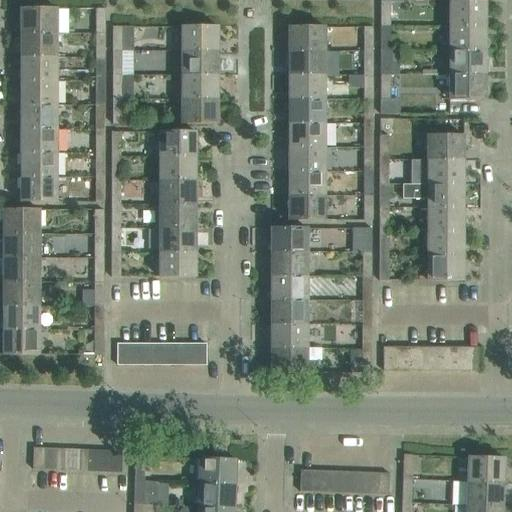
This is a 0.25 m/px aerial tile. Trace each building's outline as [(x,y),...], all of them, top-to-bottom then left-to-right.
[(390,27),(390,3),(380,2),(380,27),(390,27)] [(485,27),(486,3),(449,3),(449,27),(485,27)] [(57,34),(57,9),(21,9),(21,34),(57,34)] [(105,34),(105,9),(96,9),(96,34),(105,34)] [(122,52),(122,27),(113,27),(113,52),(122,52)] [(218,52),(218,27),(182,27),(182,52),(218,52)] [(325,52),(325,27),(289,27),(289,52),(325,52)] [(380,27),(380,28),(380,51),(390,51),(390,27),(380,27)] [(485,51),(485,27),(449,27),(449,51),(485,51)] [(373,52),(373,28),(364,28),(364,52),(373,52)] [(57,58),(57,34),(21,34),(21,58),(57,58)] [(105,58),(105,34),(96,34),(96,58),(105,58)] [(390,51),(380,51),(380,75),(390,75),(398,75),(399,51),(390,51)] [(485,75),(485,51),(449,51),(449,75),(485,75)] [(122,76),(122,52),(113,52),(113,76),(122,76)] [(219,76),(218,52),(182,52),(182,76),(219,76)] [(325,76),(325,52),(289,52),(289,76),(325,76)] [(373,76),(373,52),(364,52),(364,76),(373,76)] [(57,82),(57,58),(21,58),(21,82),(57,82)] [(105,82),(105,58),(96,58),(96,82),(105,82)] [(390,100),(390,75),(380,75),(380,100),(390,100)] [(485,100),(485,75),(449,75),(449,100),(485,100)] [(122,100),(122,76),(113,76),(113,100),(122,100)] [(218,100),(219,76),(182,76),(182,100),(218,100)] [(325,100),(325,76),(289,76),(289,100),(325,100)] [(373,100),(373,76),(364,76),(364,100),(373,100)] [(57,106),(57,82),(21,82),(21,106),(57,106)] [(105,106),(105,82),(96,82),(96,106),(105,106)] [(122,125),(122,100),(113,100),(113,125),(122,125)] [(218,124),(218,100),(182,100),(182,124),(218,124)] [(325,124),(325,100),(289,100),(289,124),(325,124)] [(373,124),(373,100),(364,100),(364,124),(373,124)] [(57,130),(57,106),(21,106),(21,130),(57,130)] [(105,130),(105,106),(96,106),(96,130),(105,130)] [(325,148),(325,124),(289,124),(289,148),(325,148)] [(373,148),(373,124),(364,124),(364,148),(373,148)] [(57,154),(57,130),(21,130),(21,154),(57,154)] [(105,154),(105,130),(96,130),(96,154),(105,154)] [(121,158),(121,133),(112,133),(112,158),(121,158)] [(160,134),(160,158),(196,158),(196,134),(160,134)] [(388,160),(388,136),(379,136),(379,160),(388,160)] [(463,160),(463,136),(427,136),(427,160),(463,160)] [(325,172),(325,148),(289,148),(288,172),(325,172)] [(373,172),(373,148),(364,148),(364,172),(373,172)] [(57,178),(57,154),(21,154),(21,178),(57,178)] [(105,178),(105,154),(96,154),(96,178),(105,178)] [(121,182),(121,158),(112,158),(111,182),(121,182)] [(196,182),(196,158),(160,158),(160,182),(196,182)] [(388,184),(388,160),(379,160),(379,184),(388,184)] [(427,160),(411,160),(411,184),(427,184),(464,184),(463,160),(427,160)] [(325,196),(325,172),(288,172),(288,196),(325,196)] [(373,196),(373,172),(364,172),(364,196),(373,196)] [(57,203),(57,178),(21,178),(21,202),(57,203)] [(105,203),(105,178),(96,178),(96,203),(105,203)] [(121,206),(121,182),(111,182),(111,206),(121,206)] [(196,206),(196,182),(160,182),(160,206),(196,206)] [(401,185),(388,184),(379,184),(379,208),(388,208),(401,208),(401,185)] [(464,208),(464,184),(427,184),(427,208),(464,208)] [(325,221),(325,196),(288,196),(288,221),(325,221)] [(373,221),(373,196),(364,196),(364,221),(373,221)] [(120,230),(121,206),(111,206),(111,230),(120,230)] [(196,230),(196,206),(160,206),(160,230),(196,230)] [(389,232),(388,208),(379,208),(379,233),(389,232)] [(464,232),(464,208),(427,208),(428,232),(464,232)] [(40,211),(4,210),(3,210),(3,235),(40,235),(40,211)] [(95,211),(95,235),(104,235),(104,211),(95,211)] [(307,229),(272,229),(271,229),(271,254),(307,254),(307,229)] [(362,229),(362,254),(372,254),(372,229),(362,229)] [(120,253),(120,230),(111,230),(111,253),(120,253)] [(196,254),(196,230),(160,230),(160,254),(196,254)] [(389,256),(389,232),(379,233),(379,256),(389,256)] [(464,256),(464,232),(428,232),(428,256),(464,256)] [(40,259),(40,235),(3,235),(3,259),(40,259)] [(104,259),(104,235),(95,235),(95,242),(87,242),(87,257),(95,257),(95,259),(104,259)] [(120,278),(120,253),(111,253),(111,279),(120,278)] [(196,278),(196,254),(160,254),(160,278),(196,278)] [(307,277),(307,254),(271,254),(271,278),(307,277)] [(372,277),(372,254),(362,254),(362,277),(372,277)] [(389,281),(389,256),(379,256),(379,280),(389,281)] [(464,281),(464,256),(428,256),(428,281),(464,281)] [(39,283),(40,259),(3,259),(3,283),(39,283)] [(104,283),(104,259),(95,259),(95,267),(85,267),(85,275),(95,275),(95,283),(104,283)] [(307,301),(307,277),(271,278),(271,302),(307,301)] [(372,301),(372,280),(372,277),(362,277),(362,301),(372,301)] [(39,307),(39,283),(3,283),(3,307),(39,307)] [(104,307),(104,283),(95,283),(94,307),(104,307)] [(307,326),(307,301),(271,302),(271,326),(307,326)] [(372,325),(372,301),(362,301),(362,325),(372,325)] [(39,331),(39,307),(3,307),(3,331),(39,331)] [(104,331),(104,307),(94,307),(94,331),(104,331)] [(371,350),(372,325),(362,325),(362,350),(371,350)] [(307,350),(307,326),(271,326),(271,350),(307,350)] [(39,356),(39,331),(3,331),(3,356),(39,356)] [(104,356),(104,331),(94,331),(94,356),(104,356)] [(129,366),(129,345),(117,345),(117,366),(129,366)] [(140,366),(140,345),(129,345),(129,366),(140,366)] [(151,366),(151,345),(140,345),(140,366),(151,366)] [(162,366),(162,345),(151,345),(151,366),(162,366)] [(174,366),(174,345),(162,345),(162,366),(174,366)] [(185,366),(185,345),(174,345),(174,366),(185,366)] [(196,366),(196,345),(185,345),(185,366),(196,366)] [(207,345),(196,345),(196,366),(207,366),(207,345)] [(394,371),(394,347),(382,347),(382,371),(394,371)] [(406,371),(406,347),(394,347),(394,371),(406,371)] [(418,371),(418,347),(406,347),(406,371),(418,371)] [(430,371),(430,347),(418,347),(418,371),(430,371)] [(442,371),(442,347),(430,347),(430,371),(442,371)] [(454,371),(454,347),(442,347),(442,371),(454,371)] [(466,371),(466,347),(454,347),(454,371),(466,371)] [(478,371),(478,347),(466,347),(466,371),(478,371)] [(307,374),(307,350),(271,350),(271,374),(307,374)] [(371,374),(371,350),(362,350),(362,374),(371,374)] [(212,445),(212,453),(225,454),(225,446),(212,445)] [(43,470),(44,449),(33,448),(32,470),(43,470)] [(54,471),(55,449),(44,449),(43,470),(54,471)] [(65,471),(66,450),(55,449),(54,471),(65,471)] [(77,472),(78,450),(66,450),(65,471),(77,472)] [(88,472),(89,450),(78,450),(77,472),(88,472)] [(99,473),(100,451),(89,450),(88,472),(99,473)] [(110,473),(111,451),(100,451),(99,473),(110,473)] [(121,474),(122,452),(111,451),(110,473),(121,474)] [(411,480),(412,456),(404,455),(403,480),(411,480)] [(144,482),(145,456),(137,456),(136,481),(144,482)] [(504,459),(468,458),(467,482),(503,483),(504,459)] [(237,460),(200,459),(199,484),(236,485),(237,460)] [(311,493),(312,470),(301,469),(300,493),(311,493)] [(322,493),(323,470),(312,470),(311,493),(322,493)] [(333,494),(334,471),(323,470),(322,493),(333,494)] [(344,494),(345,471),(334,471),(333,494),(344,494)] [(355,495),(356,472),(345,471),(344,494),(355,495)] [(366,495),(367,472),(356,472),(355,495),(366,495)] [(377,496),(378,473),(367,472),(366,495),(377,496)] [(388,496),(389,473),(378,473),(377,496),(388,496)] [(410,504),(411,480),(403,480),(402,504),(410,504)] [(158,482),(144,482),(136,481),(135,505),(156,506),(158,482)] [(503,507),(503,483),(467,482),(466,506),(503,507)] [(235,509),(236,485),(199,484),(198,508),(235,509)]
